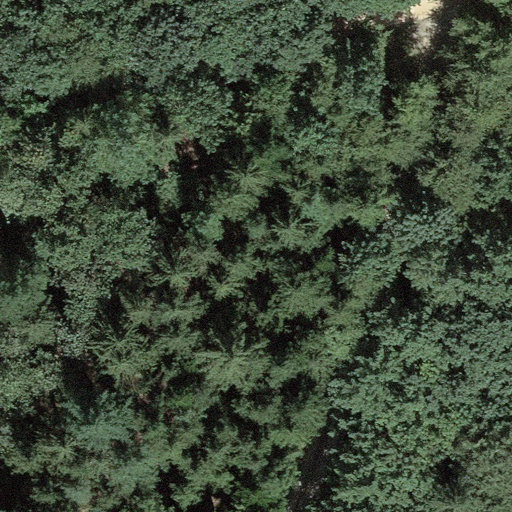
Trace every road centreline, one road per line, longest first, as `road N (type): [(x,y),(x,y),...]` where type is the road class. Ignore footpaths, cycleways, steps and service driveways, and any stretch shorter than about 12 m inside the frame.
road 1 (track): [(285,511),(391,248),(441,0)]
road 2 (track): [(389,0),(366,15),(115,82),(0,90)]
